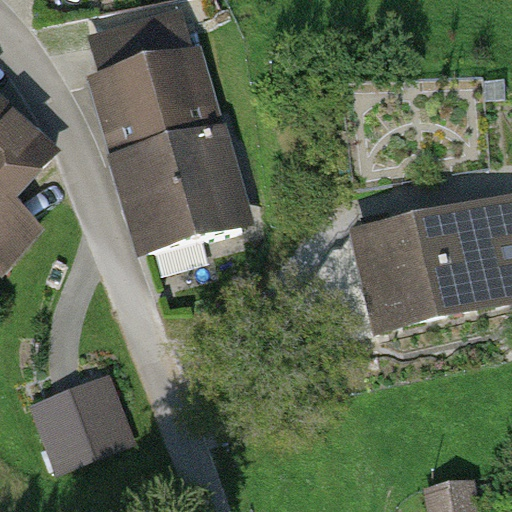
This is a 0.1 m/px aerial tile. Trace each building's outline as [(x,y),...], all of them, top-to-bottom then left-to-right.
[(255,239),(211,60),(98,88),(142,267),(255,239)] [(65,161),(0,103),(0,270),(15,284),(59,235),(25,205),(65,161)] [(511,316),(511,214),(363,246),(384,343),(511,316)] [(113,369),(32,401),(59,471),(140,439),(113,369)] [(488,511),(486,492),(432,500),(433,511),(488,511)]
